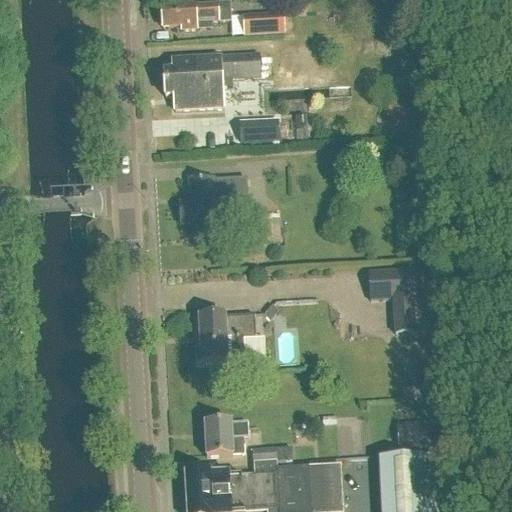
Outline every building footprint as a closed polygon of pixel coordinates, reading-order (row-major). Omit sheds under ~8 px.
[(403,0),(375,0),(376,20),(404,19),(403,0)] [(179,8),(179,11),(162,12),(163,33),(180,31),(180,35),(196,34),(196,27),(218,25),(217,7),(195,9),(195,7),(179,8)] [(243,41),(284,38),(283,17),(242,20),(243,41)] [(172,77),(164,78),(165,102),(174,101),(174,115),(223,112),(222,91),(232,91),(231,84),(261,82),(260,59),(172,63),(172,77)] [(422,110),(393,99),(386,120),(405,127),(403,135),(412,139),(422,110)] [(278,125),(241,127),(242,150),(279,148),(278,125)] [(209,184),(190,184),(191,208),(180,208),(181,227),(192,227),(193,242),(218,241),(217,226),(222,226),(221,207),(247,206),(246,183),(215,184),(209,184)] [(255,248),(280,247),(279,219),(254,220),(255,248)] [(413,274),(368,277),(370,306),(392,305),(394,340),(415,338),(413,303),(414,303),(413,274)] [(272,310),(265,318),(271,324),(279,316),(272,310)] [(200,353),(196,353),(197,366),(201,366),(201,368),(244,366),(242,342),(255,341),(254,319),(225,321),(225,320),(199,321),(200,353)] [(417,391),(401,392),(402,402),(418,401),(417,391)] [(398,454),(431,452),(429,426),(397,428),(398,454)] [(231,427),(204,428),(206,462),(233,461),(232,444),(249,443),(248,427),(231,428),(231,427)] [(253,468),(293,466),(292,453),(252,454),(253,468)] [(381,511),(438,511),(435,461),(378,464),(381,511)] [(210,479),(210,477),(185,479),(186,511),(329,511),(328,474),(309,475),(309,471),(276,473),(276,478),(241,480),(241,479),(229,480),(228,478),(210,479)]
